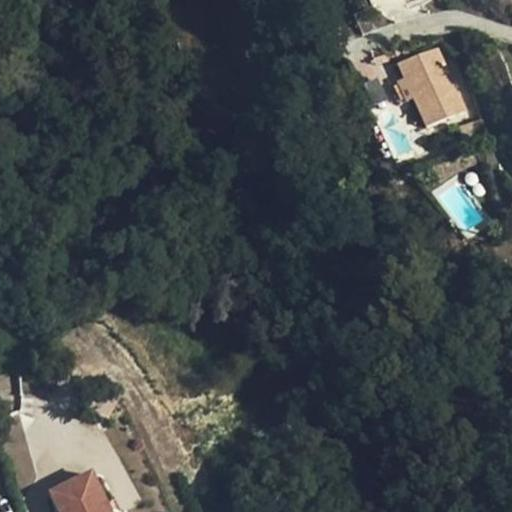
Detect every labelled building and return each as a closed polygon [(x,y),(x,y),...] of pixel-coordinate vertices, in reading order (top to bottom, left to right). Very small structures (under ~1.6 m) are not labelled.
[(404,79),(413,99),(426,128),(466,110),(437,47),(398,64),(404,79)] [(389,62),(386,54),(372,59),(375,67),(389,62)] [(413,99),(404,79),(396,83),(405,103),(413,99)] [(487,136),(481,119),(461,126),(467,144),(487,136)] [(108,511),(91,476),(49,495),(57,511),(108,511)]
